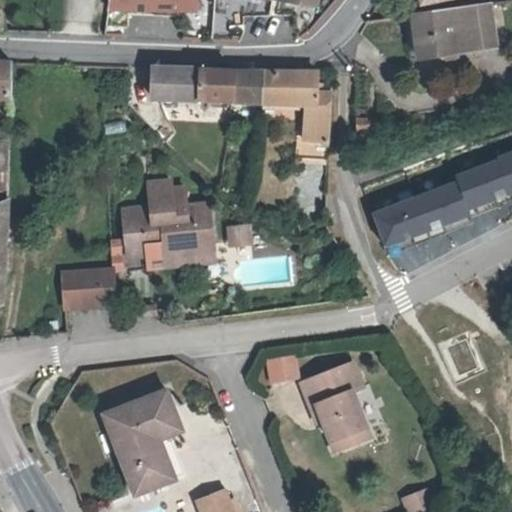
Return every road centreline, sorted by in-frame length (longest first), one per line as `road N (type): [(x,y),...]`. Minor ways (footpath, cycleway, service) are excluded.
road 1 (residential): [(0,48),(303,54),(341,33),(361,0)]
road 2 (residential): [(511,241),(373,317),(214,339)]
road 3 (residential): [(214,339),(0,368)]
road 4 (residential): [(214,339),(278,511)]
